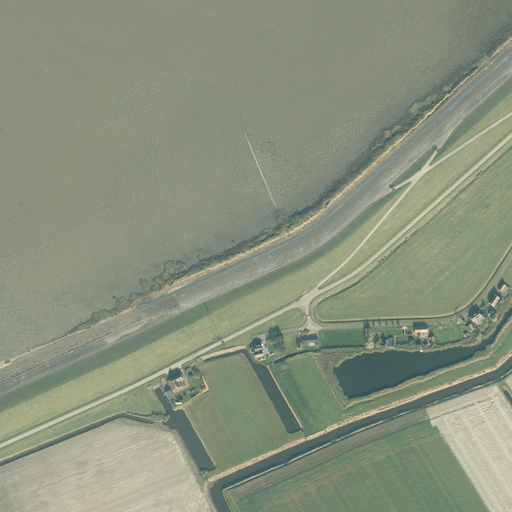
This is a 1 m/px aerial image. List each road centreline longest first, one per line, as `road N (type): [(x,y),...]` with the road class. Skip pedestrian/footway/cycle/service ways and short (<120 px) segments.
road 1 (unclassified): [(0,446),(304,301)]
road 2 (unclassified): [(304,301),(420,174),(511,113)]
road 3 (unclassified): [(304,301),(362,267),(511,134)]
road 4 (unclassified): [(311,328),(457,319),(489,292),(511,257)]
